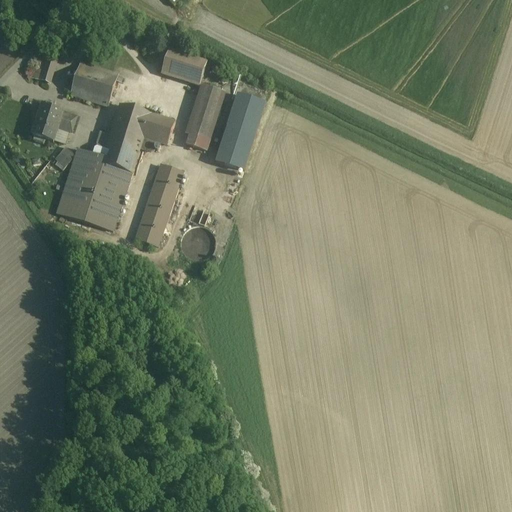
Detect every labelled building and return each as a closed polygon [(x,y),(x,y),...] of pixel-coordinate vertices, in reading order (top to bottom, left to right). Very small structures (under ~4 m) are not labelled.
[(56,53),(44,50),(42,55),(54,59),(56,53)] [(170,52),(168,52),(161,75),(199,87),(204,71),(206,64),(175,54),(170,52)] [(42,55),(38,70),(33,68),(30,78),(46,84),(54,59),(42,55)] [(118,76),(80,64),(70,96),(108,107),(118,76)] [(201,87),(185,135),(189,136),(199,140),(209,143),(224,94),(201,87)] [(237,97),(216,163),(243,172),(264,106),(237,97)] [(63,113),(42,106),(41,107),(43,108),(37,126),(35,126),(32,136),(34,137),(32,141),(42,144),(44,140),(53,143),(57,129),(71,133),(76,118),(62,114),(63,113)] [(89,154),(77,150),(75,156),(75,157),(56,215),(113,233),(124,199),(139,150),(143,139),(148,140),(167,146),(174,123),(120,106),(106,148),(103,159),(89,154)] [(199,140),(189,136),(186,146),(196,149),(199,140)] [(148,140),(143,139),(139,150),(141,151),(144,152),(148,140)] [(106,148),(96,145),(92,147),(89,154),(103,159),(106,148)] [(75,156),(65,148),(54,160),(57,163),(64,169),(75,157),(75,156)] [(64,169),(57,163),(55,165),(62,172),(64,169)] [(160,167),(135,241),(158,249),(183,175),(160,167)] [(203,228),(195,227),(188,230),(182,236),(180,243),(181,251),(185,258),(193,262),(203,262),(211,257),(215,248),(215,239),(210,232),(203,228)]
